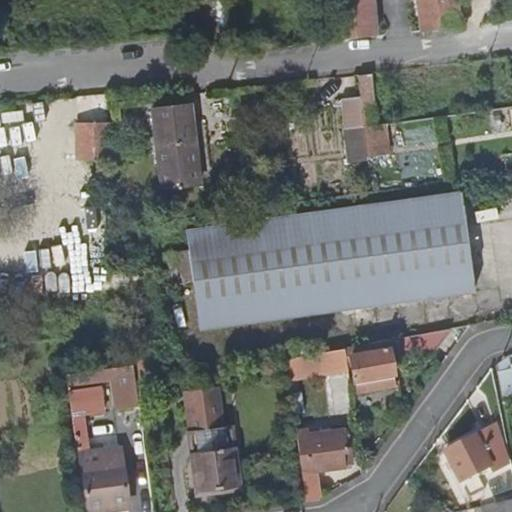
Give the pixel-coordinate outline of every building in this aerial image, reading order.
[(328,0),(333,43),(373,38),(368,0),(328,0)] [(456,27),(452,0),(415,0),(420,32),(456,27)] [(366,123),(378,121),(373,73),(361,74),(363,97),(366,123)] [(366,123),(363,97),(344,99),(347,125),(363,123),(366,123)] [(156,150),(194,145),(188,102),(151,108),(156,150)] [(111,124),(76,123),(75,159),(110,160),(111,124)] [(351,161),(368,159),(363,123),(347,125),(351,161)] [(198,182),(194,145),(156,150),(160,187),(198,182)] [(187,247),(193,283),(195,299),(199,329),(473,292),(468,250),(460,194),(185,231),(187,247)] [(193,283),(187,247),(165,251),(170,286),(193,283)] [(446,330),(394,340),(397,361),(430,356),(446,330)] [(383,347),(382,339),(349,344),(355,377),(391,371),(388,346),(383,347)] [(343,356),(341,346),(323,349),(324,359),(343,356)] [(511,355),(498,358),(504,395),(511,393),(511,355)] [(109,486),(125,484),(131,483),(116,367),(67,377),(80,476),(85,476),(102,473),(103,479),(108,478),(109,486)] [(217,403),(187,407),(197,492),(234,487),(227,427),(220,428),(217,403)] [(295,431),(304,501),(319,492),(316,469),(352,464),(349,446),(346,446),(343,430),(310,435),(309,429),(295,431)] [(474,438),(445,453),(460,485),(466,482),(464,479),(486,467),(486,466),(503,457),(497,445),(481,453),(474,438)] [(128,505),(125,484),(109,486),(108,478),(103,479),(102,473),(85,476),(90,511),(128,505)]
